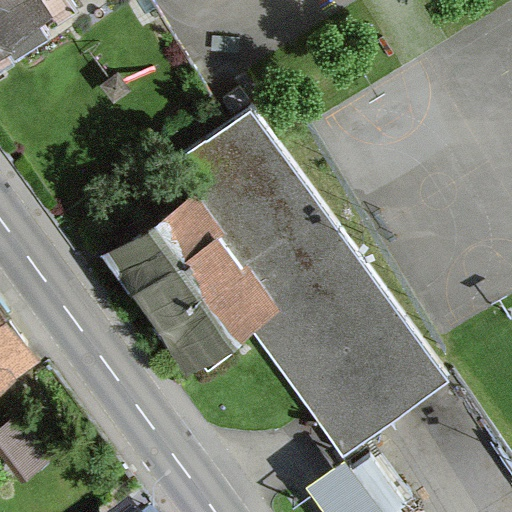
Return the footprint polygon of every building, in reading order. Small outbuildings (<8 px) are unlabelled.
[(0,0),(0,57),(80,5),(76,0),(0,0)] [(184,182),(101,242),(190,364),(252,320),(343,445),(447,370),(251,101),(169,161),(184,182)] [(0,288),(0,372),(40,343),(0,288)] [(2,433),(28,473),(61,452),(35,412),(2,433)] [(348,450),(311,481),(336,511),(389,511),(396,507),(348,450)]
